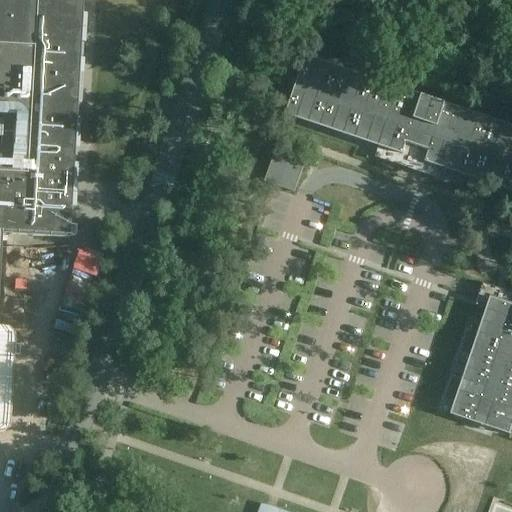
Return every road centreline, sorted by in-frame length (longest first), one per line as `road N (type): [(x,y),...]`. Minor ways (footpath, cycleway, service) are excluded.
road 1 (unknown): [(291,448),(338,456),(360,448),(424,285),(431,249),(413,218),(369,222),(355,263)]
road 2 (unclassified): [(102,378),(185,121)]
road 3 (unclassified): [(102,378),(291,448)]
road 4 (unknown): [(355,263),(291,448)]
road 5 (unclassified): [(57,511),(102,378)]
road 6 (unclassified): [(185,121),(224,0)]
